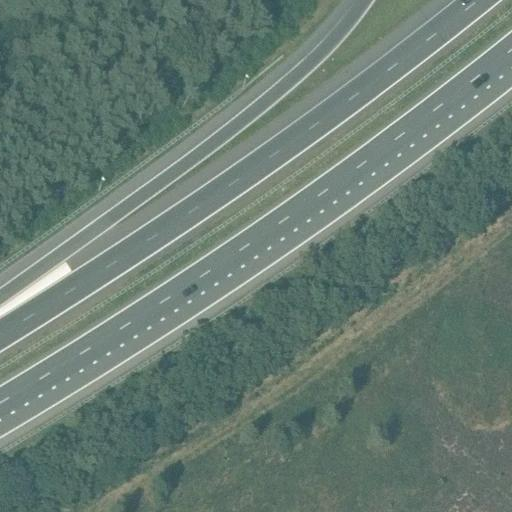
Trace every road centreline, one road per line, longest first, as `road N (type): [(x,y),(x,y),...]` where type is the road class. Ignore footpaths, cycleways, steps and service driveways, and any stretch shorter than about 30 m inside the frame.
road 1 (motorway): [(0,399),(334,185),(511,50)]
road 2 (motorway): [(479,0),(300,136),(0,334)]
road 3 (motorway): [(366,0),(318,57),(236,128),(0,300)]
